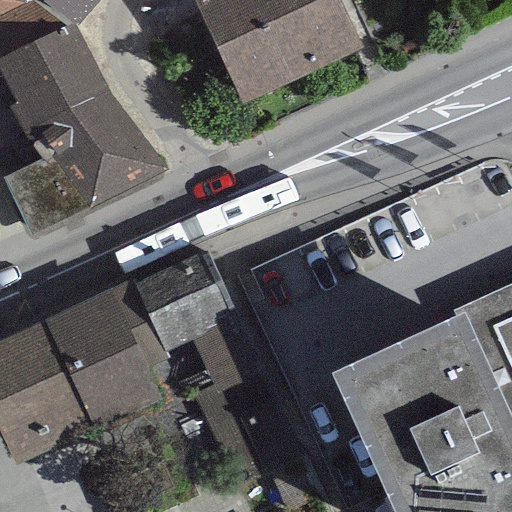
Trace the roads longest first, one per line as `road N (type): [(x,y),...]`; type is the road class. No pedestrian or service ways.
road 1 (primary): [(511,79),(214,203)]
road 2 (residential): [(214,203),(109,23),(128,0)]
road 3 (primary): [(214,203),(0,303)]
